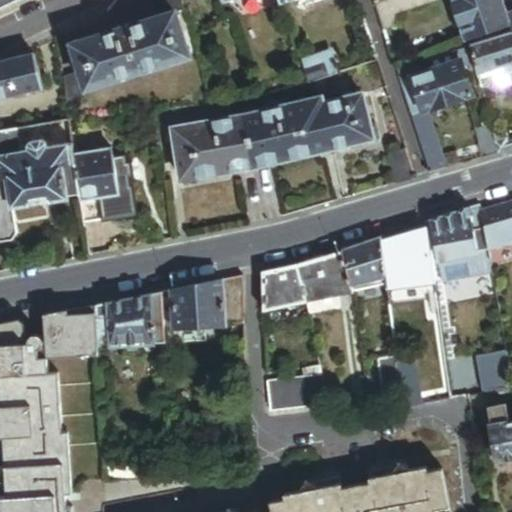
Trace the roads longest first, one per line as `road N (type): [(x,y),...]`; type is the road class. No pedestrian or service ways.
road 1 (residential): [(429,195),(251,245),(0,298)]
road 2 (residential): [(365,0),(429,195)]
